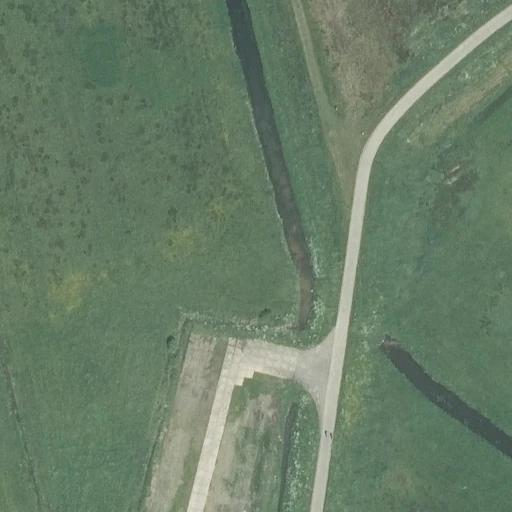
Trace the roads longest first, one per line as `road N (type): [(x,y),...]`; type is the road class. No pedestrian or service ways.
road 1 (unclassified): [(315,511),(366,156),(403,104),(511,10)]
road 2 (track): [(355,215),(301,0)]
